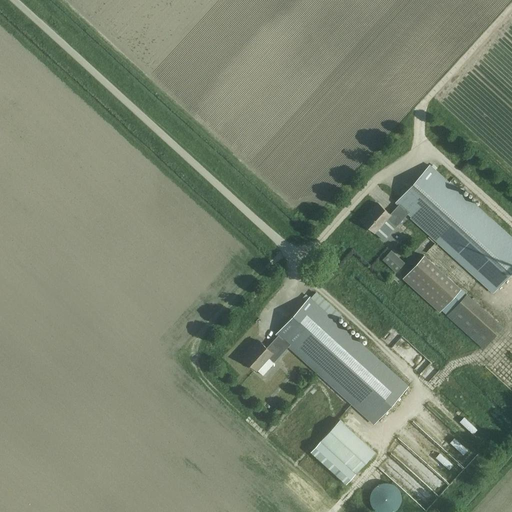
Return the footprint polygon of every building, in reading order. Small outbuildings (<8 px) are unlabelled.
[(396,203),(398,205),(408,213),(494,291),(511,271),(511,239),(430,165),(396,203)] [(408,213),(398,205),(390,214),(377,203),(362,221),(374,232),(387,218),(396,227),(408,213)] [(393,234),(400,239),(405,232),(398,227),(393,234)] [(401,267),(392,258),(395,255),(391,251),(382,259),(396,272),(401,267)] [(419,252),(398,274),(433,307),(454,285),(419,252)] [(344,295),(348,288),(337,281),(333,288),(344,295)] [(441,310),(447,315),(467,294),(461,289),(441,310)] [(276,334),(277,336),(288,346),(374,423),(408,386),(310,297),(276,334)] [(369,309),(362,314),(364,318),(372,313),(369,309)] [(266,315),(256,322),(265,336),(275,330),(266,315)] [(378,325),(383,330),(388,325),(378,316),(370,325),(374,329),(378,325)] [(288,346),(277,336),(266,348),(259,341),(249,351),(248,350),(242,357),(257,370),(268,357),(274,362),(288,346)] [(497,358),(511,366),(511,365),(511,353),(508,351),(507,353),(502,350),(497,358)] [(427,362),(418,370),(432,385),(441,377),(427,362)] [(343,422),(352,412),(360,419),(363,416),(349,403),(337,416),(343,422)] [(339,419),(310,451),(346,484),(375,452),(339,419)] [(468,420),(464,424),(477,436),(481,432),(468,420)] [(456,439),(452,443),(465,456),(469,451),(456,439)] [(441,456),(437,460),(450,472),(454,468),(441,456)] [(369,484),(367,509),(393,511),(395,491),(385,490),(385,485),(369,484)]
